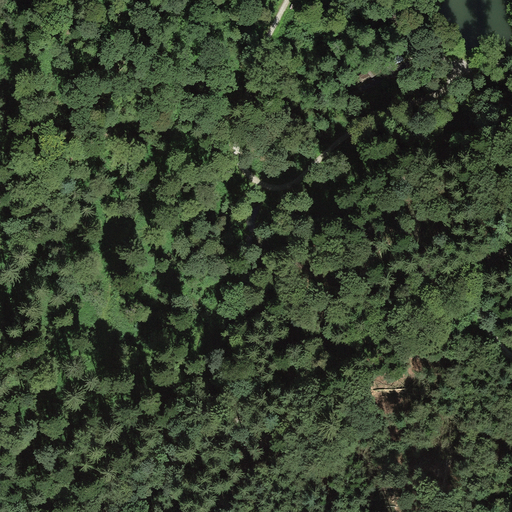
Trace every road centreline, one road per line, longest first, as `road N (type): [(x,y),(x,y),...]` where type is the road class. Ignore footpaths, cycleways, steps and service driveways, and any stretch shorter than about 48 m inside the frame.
road 1 (track): [(287,0),(256,59),(234,143),(251,180),(274,192),(293,189),(365,122),(511,60)]
road 2 (track): [(207,511),(377,318),(431,275),(507,245)]
road 3 (track): [(511,244),(490,256),(480,289),(487,329),(511,358)]
